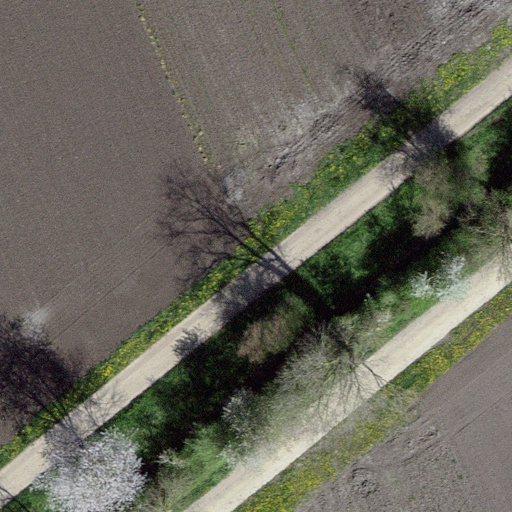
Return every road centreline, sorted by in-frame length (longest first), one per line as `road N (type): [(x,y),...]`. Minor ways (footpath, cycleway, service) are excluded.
road 1 (track): [(511,91),(0,504)]
road 2 (track): [(511,271),(218,511)]
